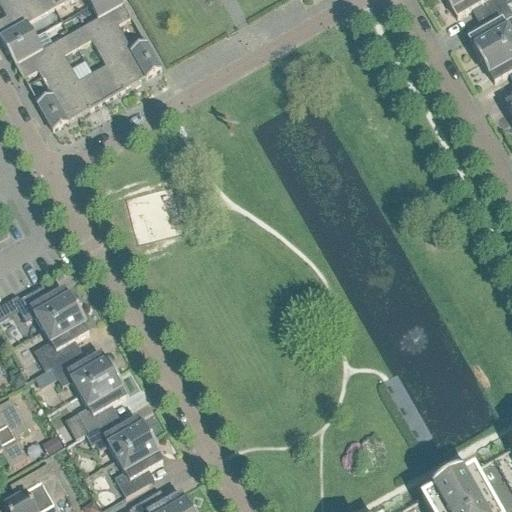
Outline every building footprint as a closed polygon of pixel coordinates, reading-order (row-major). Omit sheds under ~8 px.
[(160,76),(145,49),(131,57),(117,32),(130,24),(116,0),(0,0),(0,13),(5,23),(0,25),(0,50),(13,73),(15,72),(23,85),(36,78),(51,103),(35,111),(50,138),(67,129),(66,128),(88,115),(89,116),(123,96),(145,83),(145,84),(160,76)] [(448,0),(443,3),(451,17),(452,17),(456,24),(477,13),(483,23),(506,10),(500,0),(496,0),(489,5),(485,0),(448,0)] [(511,20),(506,10),(483,23),(489,34),(468,45),(473,53),(472,53),(480,68),(511,49),(511,42),(508,35),(511,32),(511,20)] [(511,49),(480,68),(488,82),(489,81),(493,89),(511,78),(511,49)] [(77,317),(69,302),(68,303),(64,296),(43,307),(37,296),(14,309),(25,329),(35,323),(42,337),(77,317)] [(44,378),(51,374),(74,361),(68,351),(89,339),(84,332),(85,331),(77,317),(42,337),(50,350),(34,358),(44,378)] [(74,361),(51,374),(62,393),(71,388),(79,401),(114,381),(106,367),(105,368),(100,360),(80,372),(74,361)] [(13,381),(11,389),(15,395),(26,388),(20,377),(13,381)] [(114,381),(79,401),(87,415),(77,420),(88,439),(84,441),(85,441),(111,426),(105,416),(125,404),(121,396),(122,396),(114,381)] [(0,458),(9,474),(28,463),(16,442),(28,435),(11,405),(0,411),(0,458)] [(117,436),(111,426),(85,441),(91,453),(94,451),(99,458),(108,453),(116,466),(151,446),(143,432),(141,432),(137,425),(117,436)] [(41,449),(48,461),(62,452),(55,441),(41,449)] [(151,446),(116,466),(123,479),(114,485),(125,504),(148,491),(142,480),(162,469),(158,461),(159,460),(151,446)] [(511,511),(511,454),(487,469),(510,511),(511,511)] [(510,511),(487,469),(409,511),(510,511)] [(48,470),(9,492),(17,504),(3,511),(2,511),(56,511),(53,507),(65,500),(48,470)] [(160,497),(154,501),(135,511),(188,511),(186,507),(184,508),(180,500),(167,508),(160,497)]
